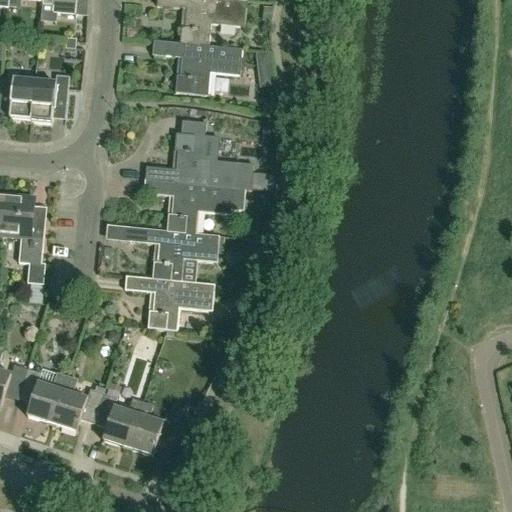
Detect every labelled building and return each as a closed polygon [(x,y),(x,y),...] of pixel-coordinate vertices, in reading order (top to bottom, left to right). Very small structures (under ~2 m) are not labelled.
[(0,0),(0,8),(8,9),(8,0),(0,0)] [(8,0),(8,9),(9,9),(9,0),(42,0),(42,6),(42,0),(8,0)] [(42,0),(42,6),(57,7),(57,15),(75,16),(76,0),(42,0)] [(76,0),(76,9),(75,16),(87,16),(87,0),(76,0)] [(157,0),(157,5),(157,8),(186,11),(185,29),(182,29),(181,45),(209,48),(211,26),(244,29),(247,2),(224,0),(157,0)] [(66,40),(65,45),(65,50),(75,51),(76,41),(66,40)] [(153,56),(153,57),(182,60),(181,78),(177,78),(176,95),(205,98),(211,98),(213,75),(240,78),(243,51),(209,48),(181,45),(154,43),(154,45),(153,56)] [(269,54),(257,56),(257,62),(264,68),(271,67),(269,54)] [(52,124),(53,120),(55,100),(67,101),(70,78),(57,77),(56,85),(35,83),(32,122),(52,124)] [(13,83),(1,82),(0,95),(12,96),(9,120),(32,122),(35,83),(13,81),(13,83)] [(165,119),(183,120),(183,111),(165,110),(165,119)] [(245,193),(248,193),(251,193),(253,166),(217,163),(219,140),(205,138),(206,125),(182,122),(181,136),(176,136),(175,153),(178,153),(176,172),(147,169),(146,183),(245,193)] [(245,193),(146,183),(144,196),(173,199),(172,217),(169,217),(168,234),(196,236),(198,214),(231,217),(232,212),(243,213),(245,193)] [(7,198),(3,238),(22,240),(20,265),(30,266),(28,286),(44,287),(46,267),(42,266),(45,229),(33,228),(35,200),(7,198)] [(131,230),(130,244),(159,247),(158,266),(154,265),(153,282),(182,284),(184,262),(217,265),(220,238),(196,236),(168,234),(131,230)] [(214,287),(182,284),(153,282),(126,279),(125,293),(155,296),(153,314),(150,313),(148,331),(177,333),(180,311),(212,314),(214,287)] [(18,401),(28,372),(15,368),(12,377),(0,372),(0,363),(1,359),(0,358),(0,409),(2,410),(6,397),(18,401)] [(52,426),(66,378),(57,375),(53,389),(39,385),(41,377),(28,372),(18,401),(32,405),(28,418),(52,426)] [(95,425),(104,396),(91,392),(88,401),(73,396),(77,382),(66,378),(52,426),(77,434),(81,421),(95,425)] [(104,396),(95,425),(108,430),(104,442),(129,450),(144,404),(133,401),(129,413),(115,409),(117,400),(104,396)] [(174,408),(171,417),(167,416),(164,425),(150,420),(154,408),(144,404),(129,450),(153,458),(158,445),(171,449),(180,420),(183,411),(174,408)]
